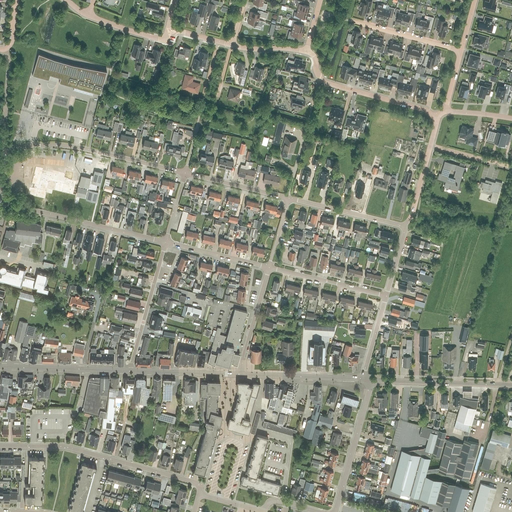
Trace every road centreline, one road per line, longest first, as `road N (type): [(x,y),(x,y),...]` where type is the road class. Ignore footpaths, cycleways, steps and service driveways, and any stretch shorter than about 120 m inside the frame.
road 1 (residential): [(199,494),(197,483),(65,447),(0,446)]
road 2 (unclassified): [(185,173),(59,144),(4,148)]
road 3 (residential): [(166,243),(1,202)]
road 4 (unclassified): [(435,117),(329,84),(306,51)]
road 5 (secondary): [(511,386),(371,381)]
road 6 (residential): [(335,511),(371,381)]
road 7 (residential): [(129,370),(166,243)]
road 8 (secondary): [(361,378),(239,374)]
road 9 (residential): [(386,296),(269,268)]
